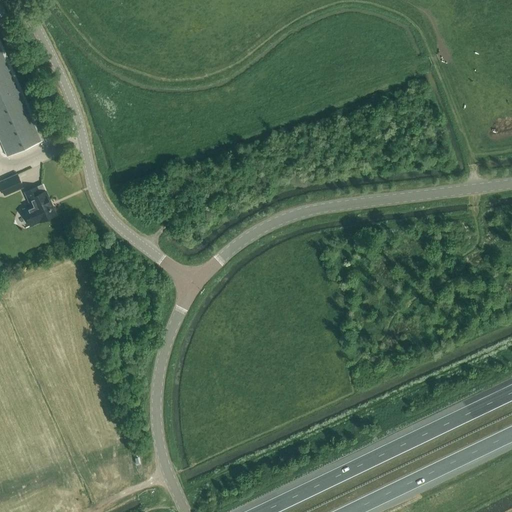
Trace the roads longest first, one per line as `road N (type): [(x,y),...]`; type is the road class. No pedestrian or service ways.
road 1 (secondary): [(193,287),(244,238),(309,210),(511,184)]
road 2 (tertiary): [(193,287),(104,213),(82,124),(25,0)]
road 3 (motorway): [(511,392),(263,511)]
road 4 (secondary): [(185,511),(155,428),(155,389),(193,287)]
road 5 (motorway): [(349,511),(511,434)]
